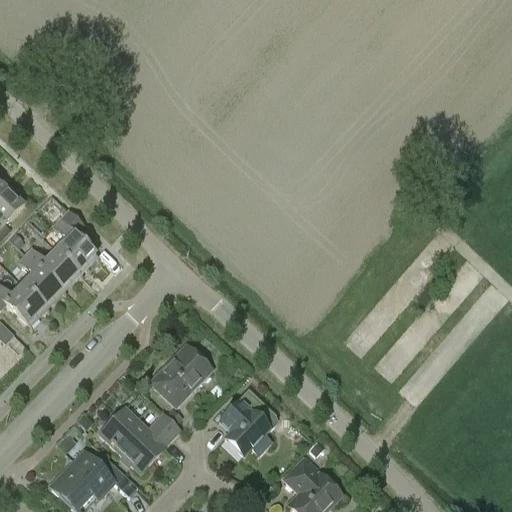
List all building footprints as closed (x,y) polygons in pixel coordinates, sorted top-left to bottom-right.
[(0,177),(0,197),(10,187),(0,177)] [(10,187),(0,197),(0,245),(10,235),(4,229),(27,205),(10,187)] [(92,237),(71,216),(61,226),(60,225),(53,232),(66,245),(56,255),(84,282),(101,264),(83,247),(92,237)] [(15,239),(9,245),(16,252),(22,246),(15,239)] [(33,253),(26,260),(66,300),(84,282),(56,255),(46,266),(33,253)] [(26,260),(19,254),(12,261),(19,267),(32,280),(22,290),(50,317),(66,300),(26,260)] [(0,285),(10,297),(20,288),(8,275),(0,281),(0,285)] [(50,317),(22,290),(12,301),(0,288),(0,316),(7,310),(33,334),(50,317)] [(6,333),(0,339),(0,346),(4,350),(14,341),(6,333)] [(161,384),(154,392),(173,411),(189,395),(191,397),(211,376),(186,351),(157,381),(161,384)] [(237,408),(219,428),(230,438),(224,444),(243,463),(274,430),(275,425),(274,421),(266,414),(267,413),(248,395),(236,407),(237,408)] [(125,414),(100,439),(140,479),(166,453),(165,452),(179,437),(174,432),(165,422),(162,420),(147,436),(125,414)] [(182,423),(172,414),(165,422),(174,432),(182,423)] [(83,419),(76,426),(84,434),(92,427),(83,419)] [(68,440),(58,450),(66,457),(75,448),(71,443),(68,440)] [(316,447),(309,455),(315,461),(322,453),(316,447)] [(69,477),(52,494),(71,511),(81,511),(93,500),(98,506),(115,490),(128,503),(137,493),(96,453),(88,462),(83,457),(66,475),(69,477)] [(304,463),(284,484),(299,499),(289,510),(290,511),(325,511),(327,510),(328,511),(329,511),(340,502),(313,476),(315,474),(304,463)]
